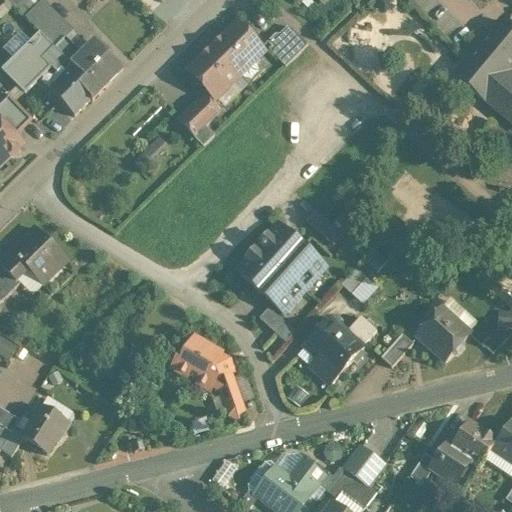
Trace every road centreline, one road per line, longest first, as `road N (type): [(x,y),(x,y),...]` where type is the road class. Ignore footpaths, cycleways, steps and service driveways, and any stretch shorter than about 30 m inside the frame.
road 1 (residential): [(219,0),(26,184)]
road 2 (residential): [(277,434),(511,375)]
road 3 (residential): [(350,130),(185,290)]
road 4 (residential): [(26,184),(185,290)]
road 5 (residential): [(185,290),(222,313),(249,346),(277,434)]
road 6 (residential): [(21,500),(174,461)]
